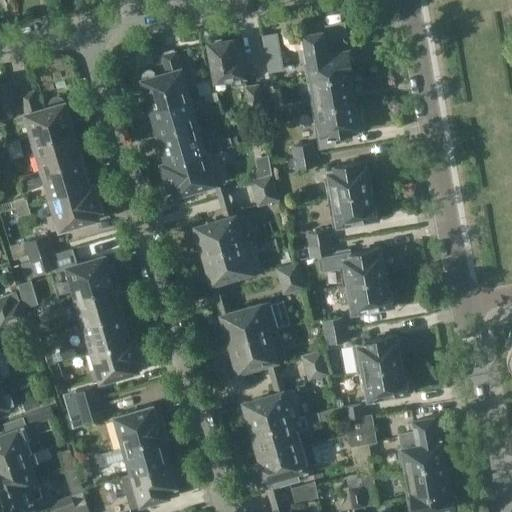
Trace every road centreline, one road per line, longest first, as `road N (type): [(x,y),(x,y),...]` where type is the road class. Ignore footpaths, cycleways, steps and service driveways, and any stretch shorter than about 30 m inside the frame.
road 1 (residential): [(223,511),(83,28)]
road 2 (residential): [(468,313),(411,0)]
road 3 (residential): [(501,511),(468,313)]
road 4 (residential): [(83,28),(245,0)]
